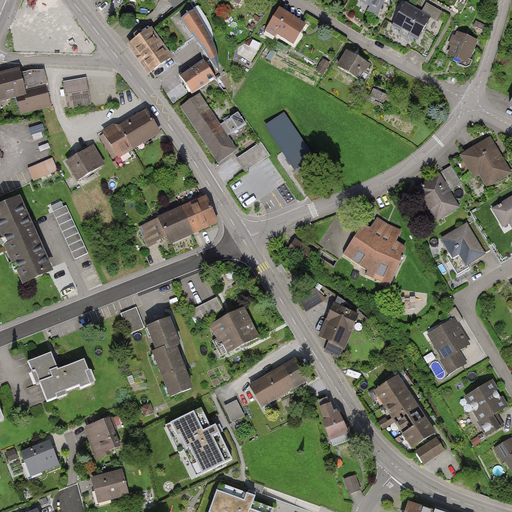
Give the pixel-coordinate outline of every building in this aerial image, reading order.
[(210,59),(204,63),(215,79),(217,81),(229,72),(229,45),(204,0),(192,0),(157,30),(163,39),(160,42),(163,47),(167,44),(174,53),(194,38),(210,59)] [(182,0),(171,0),(168,3),(174,10),(184,2),(182,0)] [(222,0),(243,11),(249,0),(222,0)] [(363,0),(361,5),(382,16),(389,0),(363,0)] [(432,18),(406,6),(394,31),(421,44),(432,18)] [(307,31),(282,15),(270,33),(295,49),(307,31)] [(151,30),(130,46),(150,73),(171,58),(163,47),(160,42),(151,30)] [(452,60),(471,67),(480,46),(461,38),(452,60)] [(372,69),(349,55),(340,69),(362,84),(372,69)] [(215,79),(204,63),(193,70),(180,76),(192,95),(215,79)] [(21,69),(0,74),(0,102),(17,98),(21,114),(51,107),(46,86),(49,85),(45,70),(32,70),(22,73),(21,69)] [(87,83),(66,87),(70,111),(91,106),(87,83)] [(182,111),(192,127),(212,114),(202,98),(182,111)] [(146,114),(119,130),(135,155),(161,139),(146,114)] [(222,129),(212,114),(192,127),(219,169),(239,155),(229,140),(246,128),(239,117),(222,129)] [(284,114),(266,126),(295,169),(313,156),(284,114)] [(120,164),(135,155),(119,130),(105,139),(120,164)] [(270,156),(261,142),(237,158),(246,172),(270,156)] [(510,181),(491,146),(463,161),(483,196),(510,181)] [(68,165),(79,184),(105,170),(94,151),(68,165)] [(52,162),(31,171),(36,184),(58,174),(52,162)] [(459,215),(441,182),(418,195),(436,227),(459,215)] [(17,195),(0,202),(0,238),(21,285),(51,271),(17,195)] [(207,199),(183,209),(194,233),(217,222),(207,199)] [(511,202),(495,213),(511,239),(511,202)] [(64,204),(51,210),(73,258),(86,252),(64,204)] [(170,244),(194,233),(183,209),(152,223),(154,227),(143,232),(148,244),(167,236),(170,244)] [(385,249),(403,257),(406,250),(397,244),(402,232),(400,231),(396,240),(385,233),(388,226),(386,225),(378,219),(371,230),(371,231),(362,227),(361,229),(363,231),(369,234),(369,235),(388,243),(385,249)] [(388,226),(385,233),(396,240),(400,231),(388,226)] [(366,275),(390,286),(402,259),(403,260),(404,258),(403,258),(403,257),(385,249),(388,243),(369,235),(369,234),(363,231),(361,229),(344,255),(368,271),(366,275)] [(485,260),(467,230),(443,244),(461,274),(485,260)] [(296,241),(290,251),(306,262),(312,253),(296,241)] [(328,299),(323,285),(308,290),(312,304),(328,299)] [(225,313),(218,300),(192,314),(199,327),(225,313)] [(347,348),(360,320),(335,308),(322,336),(347,348)] [(261,341),(245,311),(212,328),(228,359),(261,341)] [(144,332),(137,312),(122,317),(129,337),(144,332)] [(155,353),(172,396),(191,389),(175,346),(179,345),(169,320),(149,328),(158,352),(155,353)] [(445,362),(470,346),(456,323),(431,339),(445,362)] [(98,391),(87,364),(60,375),(54,360),(34,368),(51,410),(98,391)] [(297,363),(286,370),(299,393),(311,386),(297,363)] [(265,413),(299,393),(286,370),(252,390),(265,413)] [(381,398),(390,412),(410,398),(401,385),(381,398)] [(483,428),(509,412),(493,386),(467,402),(483,428)] [(390,412),(399,424),(419,410),(410,398),(390,412)] [(245,415),(237,400),(224,407),(233,422),(245,415)] [(323,420),(333,447),(349,441),(346,432),(347,431),(341,414),(335,416),(331,403),(321,407),(325,419),(323,420)] [(219,434),(205,407),(171,426),(180,446),(176,448),(192,480),(228,463),(215,437),(219,434)] [(399,424),(408,438),(428,424),(419,410),(399,424)] [(122,454),(110,422),(87,430),(98,462),(122,454)] [(437,437),(428,424),(408,438),(417,451),(437,437)] [(50,446),(23,456),(33,482),(60,472),(50,446)] [(124,473),(92,481),(99,507),(131,499),(124,473)] [(356,477),(345,480),(350,494),(361,490),(356,477)] [(257,497),(219,484),(209,511),(274,511),(276,509),(256,502),(257,497)]
